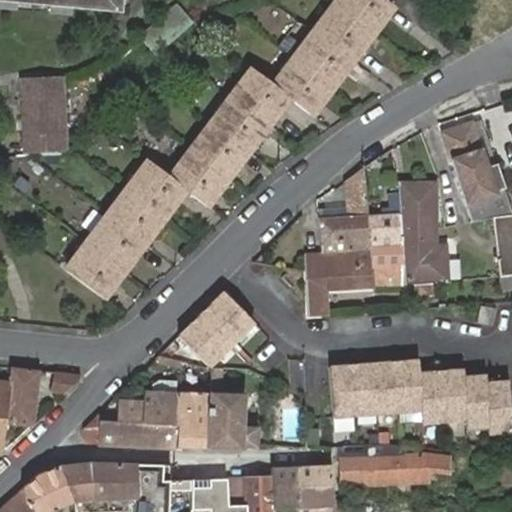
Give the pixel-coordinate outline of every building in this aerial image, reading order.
[(0,0),(0,5),(117,15),(117,0),(0,0)] [(203,207),(281,98),(305,116),(385,5),(378,0),(333,0),(268,87),(245,71),(165,179),(144,164),(62,272),(100,301),(181,191),(203,207)] [(186,0),(182,3),(198,22),(226,0),(186,0)] [(60,76),(24,77),(24,92),(18,92),(21,152),(63,150),(60,76)] [(471,122),(440,133),(467,221),(494,217),(510,214),(497,165),(481,119),(471,122)] [(365,217),(362,169),(343,181),(345,209),(345,218),(316,220),(318,254),(367,251),(365,217)] [(410,195),(410,185),(395,185),(396,195),(410,195)] [(425,285),(448,283),(448,262),(434,262),(433,247),(434,217),(433,185),(410,185),(410,195),(396,195),(396,198),(399,286),(425,285)] [(369,287),(399,286),(396,198),(387,199),(386,216),(365,217),(367,251),(369,287)] [(345,218),(345,209),(316,210),(316,220),(345,218)] [(511,276),(511,213),(510,214),(494,217),(497,278),(511,276)] [(434,262),(448,262),(448,247),(433,247),(434,262)] [(304,315),(324,314),(323,289),(369,287),(367,251),(318,254),(301,255),(301,271),(302,290),(304,315)] [(250,323),(221,294),(197,318),(225,344),(250,323)] [(225,344),(197,318),(173,342),(199,367),(225,344)] [(400,360),(403,411),(417,410),(418,422),(463,419),(463,427),(486,425),(487,432),(510,430),(505,380),(481,380),(480,374),(459,374),(458,369),(414,371),(414,359),(400,360)] [(329,415),(403,411),(400,360),(326,366),(329,415)] [(37,372),(9,369),(8,384),(3,424),(31,426),(37,372)] [(80,376),(49,373),(46,393),(62,395),(80,376)] [(178,425),(179,393),(142,391),(141,404),(116,403),(114,423),(178,425)] [(207,450),(210,394),(179,393),(178,425),(114,423),(114,425),(97,424),(95,446),(207,450)] [(240,447),(255,447),(255,430),(242,430),(243,395),(210,394),(207,450),(239,451),(240,447)] [(340,463),(365,461),(365,449),(340,450),(340,463)] [(450,475),(450,457),(421,458),(422,475),(450,475)] [(422,475),(421,458),(365,461),(340,463),(340,466),(341,484),(422,480),(422,475)] [(135,511),(136,506),(136,466),(88,464),(56,469),(73,510),(64,511),(135,511)] [(294,511),(295,469),(270,470),(270,477),(197,479),(197,473),(188,466),(136,466),(136,506),(135,511),(294,511)] [(331,511),(330,466),(295,469),(294,511),(331,511)] [(73,510),(56,469),(37,477),(18,492),(36,511),(64,511),(73,510)] [(36,511),(18,492),(0,507),(0,511),(36,511)]
